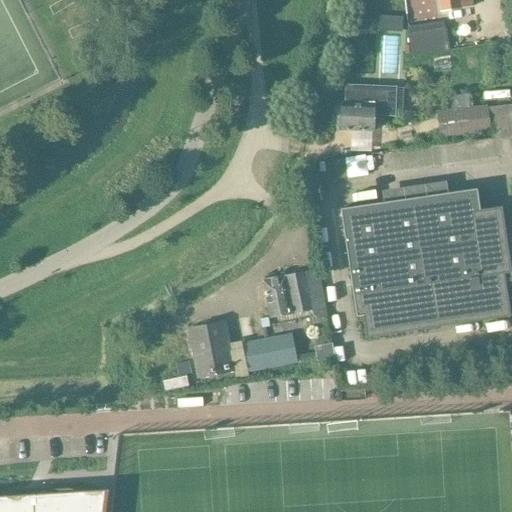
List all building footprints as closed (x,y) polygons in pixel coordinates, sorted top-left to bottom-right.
[(470,0),(438,0),(440,12),(472,7),(470,0)] [(381,16),(381,28),(403,29),(403,16),(381,16)] [(413,54),(444,50),(441,28),(434,29),(433,26),(409,29),(413,54)] [(452,54),(433,56),(435,75),(453,74),(452,54)] [(337,118),(337,125),(340,128),(340,130),(373,132),(374,115),(395,116),(396,83),(345,81),(344,104),(341,104),(340,115),(337,118)] [(511,103),(489,106),(492,139),(511,136),(511,103)] [(490,131),(487,106),(438,112),(441,137),(490,131)] [(366,338),(415,331),(510,317),(506,288),(511,286),(511,272),(511,273),(501,207),(480,210),(477,189),(340,209),(356,318),(363,317),(366,338)] [(312,316),(317,319),(326,317),(317,270),(262,281),(270,318),(311,310),(312,316)] [(197,378),(234,371),(224,323),(188,330),(197,378)] [(297,360),(292,333),(243,344),(249,373),(261,370),(260,368),(297,360)] [(316,346),(319,362),(336,359),(332,342),(316,346)] [(180,364),(175,365),(177,375),(181,375),(190,373),(188,362),(180,364)] [(186,376),(169,379),(171,389),(188,385),(186,376)] [(0,511),(79,511),(78,489),(83,489),(82,483),(41,486),(42,489),(3,492),(2,488),(0,488),(0,511)]
